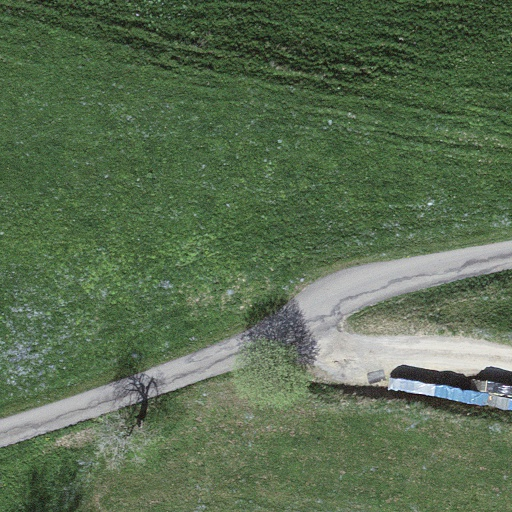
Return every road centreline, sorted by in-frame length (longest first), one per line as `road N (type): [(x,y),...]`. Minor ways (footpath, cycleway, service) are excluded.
road 1 (unclassified): [(0,437),(348,294),(511,252)]
road 2 (track): [(511,359),(239,339)]
